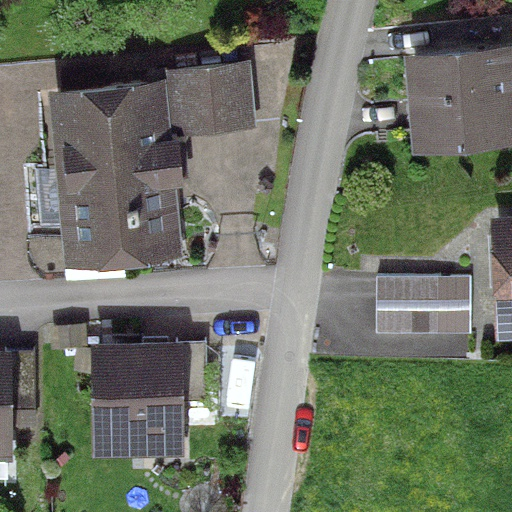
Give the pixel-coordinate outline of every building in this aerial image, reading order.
[(511,46),(409,54),(416,137),(511,129),(511,46)] [(245,117),(240,66),(172,72),(177,124),(245,117)] [(155,82),(53,91),(68,256),(171,246),(155,82)] [(511,219),(497,220),(502,331),(511,330),(511,219)] [(460,280),(381,280),(381,322),(460,322),(460,280)] [(170,343),(94,344),(95,447),(172,446),(170,343)]
